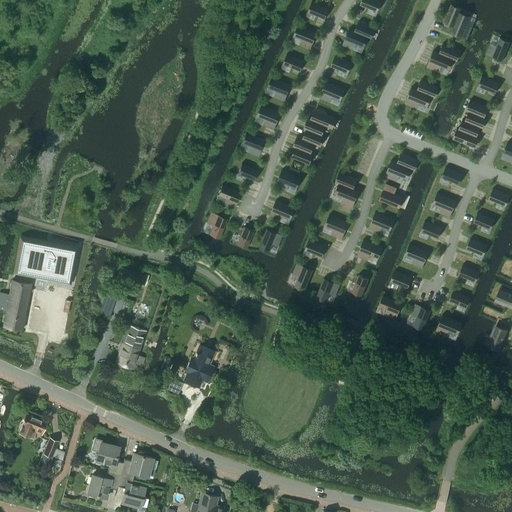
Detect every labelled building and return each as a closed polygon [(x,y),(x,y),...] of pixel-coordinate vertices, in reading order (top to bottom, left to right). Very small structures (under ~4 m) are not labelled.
[(361,0),(359,5),(377,12),(381,2),(377,0),(361,0)] [(328,9),(311,2),(307,12),(324,19),(328,9)] [(450,5),(443,22),(453,26),(450,31),(467,38),(472,27),(467,25),(471,16),(461,12),(462,10),(450,5)] [(370,38),(374,29),(358,22),(354,32),(368,37),(370,38)] [(316,33),(297,26),(293,36),(301,39),(299,45),(309,49),(316,33)] [(364,47),(368,37),(354,32),(348,29),(342,45),(353,50),(355,44),(364,47)] [(490,43),(486,54),(502,60),(510,42),(499,38),(496,46),(490,43)] [(434,51),(427,67),(438,72),(441,66),(449,69),(453,60),(456,61),(460,50),(443,44),(440,53),(434,51)] [(287,54),(283,64),(300,71),(304,61),(287,54)] [(334,56),(330,66),(347,73),(351,64),(352,64),(352,63),(334,56)] [(482,76),(477,86),(495,94),(499,83),(482,76)] [(276,91),(273,97),(284,101),(284,100),(290,85),(291,86),(291,85),(271,77),(267,87),(276,91)] [(404,103),(404,104),(416,109),(419,103),(427,106),(431,96),(434,97),(438,88),(439,88),(439,87),(421,80),(420,81),(421,81),(418,90),(417,89),(417,90),(411,87),(411,88),(412,88),(405,103),(404,103)] [(319,97),(319,98),(330,102),(332,96),(340,100),(345,90),(325,82),(326,83),(320,98),(319,97)] [(470,100),(466,111),(469,112),(469,111),(483,117),(484,117),(487,107),(470,100)] [(261,106),(257,116),(265,119),(263,125),(274,130),(274,129),(273,129),(279,114),(280,114),(280,113),(261,106)] [(307,118),(332,129),(333,128),(332,128),(335,119),(336,119),(337,118),(325,114),(315,110),(311,119),(310,119),(307,118)] [(465,120),(465,121),(479,127),(482,128),(486,118),(484,117),(483,117),(469,111),(469,112),(465,120)] [(303,128),(324,137),(325,136),(322,135),(321,134),(325,126),(332,129),(307,118),(307,119),(308,119),(304,128),(303,128)] [(459,129),(458,129),(475,136),(476,136),(479,127),(465,121),(465,120),(462,119),(459,129)] [(324,137),(303,128),(306,129),(306,130),(303,138),(302,138),(297,136),(296,136),(320,146),(321,146),(320,146),(323,136),(324,137)] [(457,128),(453,139),(474,148),(478,137),(476,136),(475,136),(458,129),(459,129),(457,128)] [(245,132),(241,142),(249,146),(247,152),(258,156),(257,155),(264,140),(264,141),(265,140),(245,132)] [(292,146),(313,154),(311,153),(310,152),(314,144),(320,147),(320,146),(296,136),(296,137),(297,137),(293,146),(292,146)] [(511,144),(508,143),(501,159),(511,163),(511,161),(511,144)] [(313,155),(313,154),(292,146),(295,147),(295,148),(296,148),(292,157),(291,156),(291,157),(309,165),(309,164),(313,154),(313,155)] [(411,169),(414,170),(414,169),(418,161),(419,161),(419,160),(401,153),(400,154),(401,154),(398,163),(397,162),(397,163),(391,160),(391,161),(392,161),(385,176),(384,176),(384,177),(396,182),(399,175),(407,179),(411,169)] [(242,163),(238,174),(255,181),(259,170),(242,163)] [(445,167),(441,178),(458,185),(463,174),(445,167)] [(275,186),(286,191),(288,185),(297,188),(301,178),(281,170),(281,171),(282,171),(276,186),(275,186)] [(339,173),(335,182),(338,183),(334,193),(343,196),(340,202),(352,207),(353,207),(352,206),(358,191),(359,192),(359,191),(353,189),(353,188),(356,179),(357,180),(357,179),(339,172),(339,173)] [(403,198),(400,196),(394,194),(397,188),(385,183),(385,184),(386,184),(380,199),(379,199),(379,200),(399,208),(403,198)] [(222,184),(217,195),(226,198),(223,204),(234,209),(235,208),(234,208),(240,193),(241,193),(241,192),(222,184)] [(492,189),(488,199),(506,206),(510,196),(492,189)] [(437,193),(432,204),(441,207),(438,213),(449,217),(455,201),(437,193)] [(282,215),(291,219),(295,208),(275,200),(275,201),(276,201),(270,217),(269,216),(269,217),(280,221),(282,215)] [(212,225),(209,234),(219,238),(227,218),(226,218),(226,219),(211,213),(211,212),(206,223),(212,225)] [(382,227),(390,230),(394,220),(375,212),(374,213),(375,213),(369,228),(368,228),(379,233),(382,227)] [(477,212),(473,222),(491,230),(495,219),(477,212)] [(329,215),(324,225),(333,229),(330,235),(341,239),(342,239),(341,239),(347,223),(348,224),(348,223),(329,215)] [(424,221),(420,231),(438,238),(442,228),(424,221)] [(254,230),(243,226),(236,243),(247,247),(254,230)] [(272,244),(278,246),(283,235),(282,235),(282,236),(267,230),(267,229),(266,228),(258,248),(269,252),(272,244)] [(18,251),(14,272),(69,283),(76,247),(21,237),(18,251)] [(470,238),(465,249),(483,256),(487,246),(470,238)] [(308,240),(304,250),(322,257),(326,247),(308,240)] [(356,257),(367,261),(370,255),(378,258),(382,248),(363,240),(363,241),(357,256),(356,256),(356,257)] [(410,244),(405,255),(413,258),(411,264),(421,268),(428,252),(410,244)] [(297,263),(292,275),(298,278),(294,286),(305,290),(313,270),(312,269),(312,270),(297,264),(297,263)] [(462,265),(458,275),(476,282),(480,272),(462,265)] [(145,285),(148,274),(133,270),(130,281),(145,285)] [(394,271),(390,281),(407,288),(412,278),(394,271)] [(351,292),(356,294),(362,296),(369,278),(358,274),(351,291),(351,292)] [(316,297),(326,301),(329,293),(335,296),(340,284),(339,284),(339,285),(324,279),(324,278),(316,297)] [(24,282),(20,281),(12,279),(9,294),(0,292),(0,291),(0,308),(6,309),(3,325),(22,329),(31,283),(24,282)] [(511,293),(501,289),(497,299),(511,305),(511,293)] [(453,290),(449,301),(466,308),(470,297),(453,290)] [(383,296),(379,306),(387,309),(384,315),(395,319),(401,303),(383,296)] [(414,304),(410,315),(416,317),(413,325),(423,329),(431,311),(414,304)] [(442,315),(436,332),(446,336),(448,330),(457,334),(461,323),(442,315)] [(141,365),(144,357),(137,355),(145,330),(128,324),(115,362),(133,368),(134,363),(141,365)] [(497,326),(495,331),(492,330),(490,335),(493,336),(489,344),(499,348),(507,330),(497,326)] [(187,372),(183,380),(198,386),(202,379),(206,381),(213,366),(208,364),(214,351),(199,344),(193,358),(191,356),(184,371),(187,372)] [(167,371),(171,362),(165,359),(161,368),(167,371)] [(41,434),(46,421),(26,413),(22,423),(20,424),(19,428),(20,429),(19,431),(33,437),(35,431),(41,434)] [(51,456),(57,441),(49,438),(43,452),(51,456)] [(123,462),(116,460),(119,446),(102,442),(102,440),(94,438),(91,449),(98,451),(96,460),(109,464),(107,470),(120,474),(123,462)] [(157,460),(152,459),(152,457),(134,452),(132,460),(124,458),(123,462),(120,474),(133,477),(134,472),(147,476),(150,467),(155,469),(157,460)] [(117,486),(120,474),(107,470),(106,477),(92,474),(87,493),(106,497),(108,487),(117,489),(118,486),(117,486)] [(146,507),(148,498),(142,497),(145,487),(131,484),(133,477),(120,474),(117,486),(118,486),(125,488),(121,501),(140,506),(140,505),(146,507)] [(179,475),(175,477),(174,477),(175,478),(177,483),(183,480),(180,475),(180,474),(179,475)] [(192,502),(189,511),(221,511),(223,507),(215,505),(215,504),(217,496),(202,492),(198,504),(192,502)]
